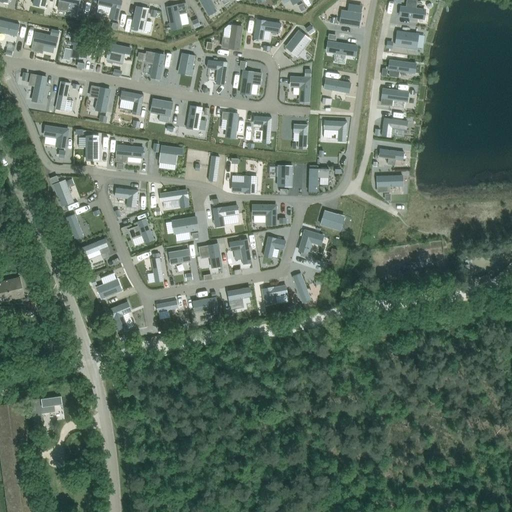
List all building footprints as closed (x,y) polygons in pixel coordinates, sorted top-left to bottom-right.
[(60,0),(59,8),(67,10),(69,2),(78,4),(79,0),(60,0)] [(117,0),(99,0),(97,13),(110,16),(110,18),(118,20),(122,1),(117,0)] [(200,0),(209,15),(216,11),(210,0),(200,0)] [(401,6),(400,15),(424,19),(426,10),(424,9),(420,8),(419,9),(416,8),(417,0),(414,0),(407,0),(407,7),(401,6)] [(186,3),(168,7),(172,29),(181,27),(179,14),(188,12),(186,3)] [(137,6),(132,28),(144,31),(144,30),(146,21),(149,9),(137,6)] [(342,10),(340,24),(360,27),(362,13),(342,10)] [(0,31),(17,36),(20,24),(0,19),(0,31)] [(257,20),(254,38),(263,40),(265,30),(280,32),(281,23),(257,20)] [(224,37),(222,47),(239,49),(242,26),(233,25),(231,38),(224,37)] [(299,31),(286,47),(297,56),(310,39),(299,31)] [(398,31),(396,45),(410,47),(411,48),(415,49),(417,47),(417,43),(417,42),(418,34),(398,31)] [(36,32),(32,50),(42,52),(44,43),(56,46),(58,37),(36,32)] [(76,34),(72,56),(79,57),(86,58),(91,37),(76,34)] [(328,41),(327,51),(356,55),(357,46),(328,41)] [(111,44),(107,59),(123,62),(125,53),(130,54),(131,48),(111,44)] [(147,51),(145,60),(154,62),(151,77),(160,79),(165,55),(147,51)] [(182,54),(178,73),(186,74),(186,76),(193,77),(194,70),(192,69),(195,56),(182,54)] [(219,69),(216,83),(225,84),(228,62),(220,61),(209,60),(207,67),(219,69)] [(390,60),(389,69),(391,69),(390,75),(398,76),(399,70),(408,71),(415,72),(416,63),(409,62),(390,60)] [(244,71),(241,93),(250,94),(250,93),(252,83),(259,84),(260,85),(262,73),(244,71)] [(289,71),(287,79),(297,81),(295,96),(304,97),(307,74),(289,71)] [(32,74),(30,83),(36,84),(33,100),(42,102),(47,77),(32,74)] [(326,78),(325,88),(349,92),(351,83),(326,78)] [(61,81),(56,108),(65,110),(70,82),(61,81)] [(92,86),(90,95),(99,97),(97,110),(106,112),(110,89),(92,86)] [(384,89),(382,104),(391,105),(391,100),(394,100),(393,105),(393,106),(405,107),(406,101),(407,102),(409,92),(384,89)] [(153,98),(151,112),(171,116),(173,102),(153,98)] [(127,116),(129,105),(122,103),(117,123),(139,127),(141,119),(127,116)] [(190,105),(187,127),(199,129),(203,107),(190,105)] [(223,112),(223,118),(228,119),(227,130),(226,130),(226,135),(227,137),(235,138),(238,114),(223,112)] [(255,116),(254,124),(263,125),(262,142),(270,143),(272,117),(264,117),(255,116)] [(385,118),(382,135),(391,137),(392,127),(406,129),(407,121),(385,118)] [(324,120),(324,129),(339,129),(338,140),(346,141),(347,121),(324,120)] [(294,124),(294,132),(299,132),(298,149),(307,149),(308,124),(294,124)] [(46,126),(45,135),(58,137),(57,146),(66,147),(69,129),(46,126)] [(87,137),(87,159),(100,159),(100,137),(87,137)] [(118,145),(117,160),(126,161),(126,155),(143,157),(144,148),(118,145)] [(162,146),(159,167),(175,170),(177,154),(182,155),(183,149),(162,146)] [(381,148),(379,157),(389,158),(388,164),(394,165),(395,159),(403,160),(404,152),(381,148)] [(209,180),(217,181),(220,157),(212,156),(209,180)] [(279,165),(278,186),(292,186),(293,166),(279,165)] [(309,168),(309,191),(318,192),(318,177),(329,177),(329,169),(309,168)] [(233,182),(233,191),(257,192),(257,177),(246,176),(245,183),(233,182)] [(403,176),(378,177),(378,192),(387,191),(387,184),(403,183),(403,176)] [(65,180),(54,185),(62,206),(74,201),(68,187),(75,185),(72,178),(66,181),(65,180)] [(117,188),(116,197),(128,198),(127,204),(127,206),(136,207),(138,190),(117,188)] [(187,189),(161,193),(162,201),(180,199),(181,206),(189,205),(187,189)] [(237,205),(213,209),(216,226),(225,225),(225,224),(223,216),(238,214),(239,213),(237,205)] [(253,205),(253,214),(267,214),(267,224),(276,224),(276,205),(253,205)] [(325,210),(321,224),(340,230),(343,222),(344,221),(345,217),(344,215),(340,214),(339,214),(325,210)] [(75,213),(67,217),(75,239),(84,236),(75,213)] [(139,226),(129,229),(132,238),(142,234),(145,242),(154,239),(146,219),(138,222),(139,226)] [(305,230),(299,250),(308,253),(312,241),(321,244),(324,235),(305,230)] [(105,238),(81,248),(84,255),(100,249),(104,258),(111,255),(105,238)] [(244,264),(252,262),(248,239),(230,242),(231,250),(234,250),(235,260),(243,259),(244,264)] [(268,239),(265,258),(273,260),(275,249),(283,250),(285,242),(268,239)] [(218,244),(199,247),(201,256),(211,255),(213,267),(222,266),(218,244)] [(333,248),(329,263),(334,264),(338,250),(333,248)] [(189,249),(169,252),(171,264),(191,261),(189,249)] [(154,272),(148,274),(149,282),(155,281),(156,282),(164,281),(159,253),(153,254),(154,258),(151,258),(154,272)] [(104,284),(97,287),(102,298),(122,290),(118,278),(117,278),(115,273),(101,278),(104,284)] [(311,299),(301,273),(293,276),(303,302),(311,299)] [(0,281),(0,291),(2,301),(24,296),(20,277),(0,281)] [(286,285),(262,289),(265,304),(277,303),(276,296),(287,294),(286,285)] [(247,292),(226,295),(229,312),(241,310),(240,301),(249,300),(247,292)] [(217,296),(193,300),(194,310),(213,307),(214,315),(220,314),(217,296)] [(178,308),(177,300),(157,304),(158,311),(178,308)] [(127,302),(111,309),(121,333),(128,330),(122,314),(131,310),(127,302)] [(30,399),(34,429),(43,427),(39,398),(30,399)] [(22,401),(0,403),(0,452),(8,511),(38,511),(24,411),(22,401)]
